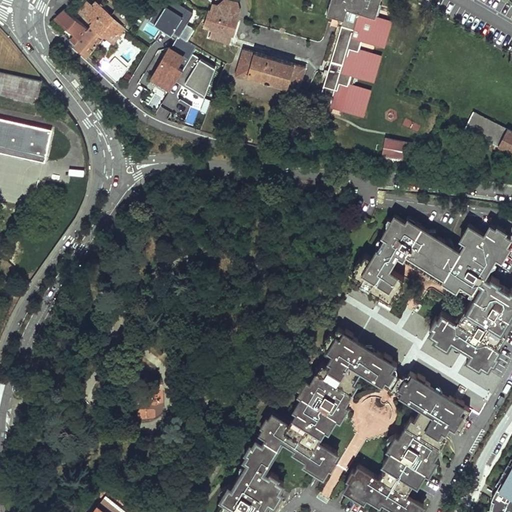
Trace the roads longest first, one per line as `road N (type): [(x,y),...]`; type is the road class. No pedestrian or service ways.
road 1 (residential): [(40,31),(138,112),(271,160),(278,172)]
road 2 (tertiary): [(100,165),(85,217),(33,288),(1,362),(0,394)]
road 3 (tertiary): [(0,394),(118,179)]
road 4 (residential): [(278,172),(511,193)]
road 5 (tertiary): [(20,26),(86,123),(100,165)]
road 6 (tertiary): [(117,156),(40,31)]
